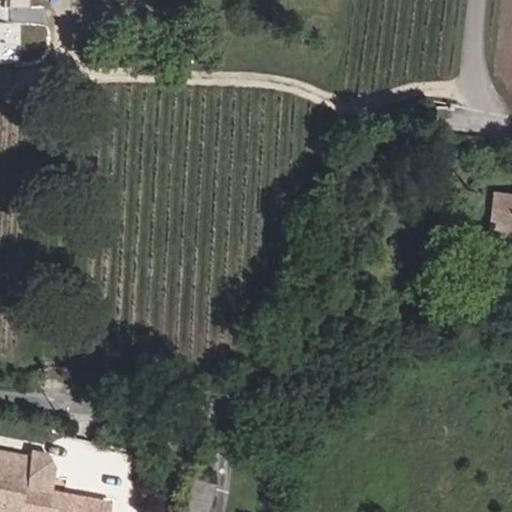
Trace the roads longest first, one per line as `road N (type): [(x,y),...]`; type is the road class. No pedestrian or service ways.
road 1 (residential): [(511,132),(481,120),(428,118),(390,127),(354,156),(269,337),(209,397),(181,408),(0,397)]
road 2 (track): [(467,80),(350,106),(294,84),(95,76),(59,85)]
